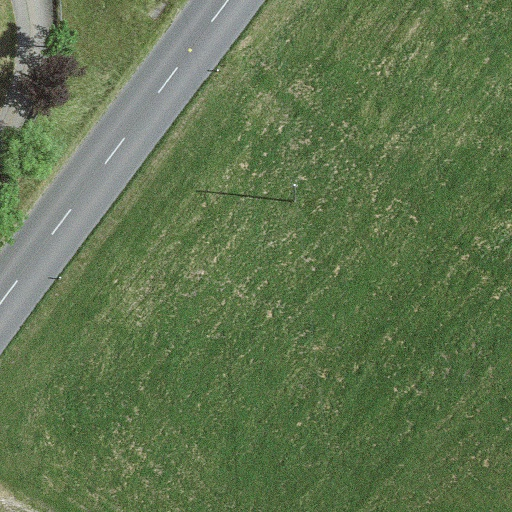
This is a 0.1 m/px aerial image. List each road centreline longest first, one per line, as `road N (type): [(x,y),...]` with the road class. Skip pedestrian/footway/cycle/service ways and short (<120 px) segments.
road 1 (secondary): [(227,0),(0,305)]
road 2 (residential): [(31,0),(19,106),(0,137)]
